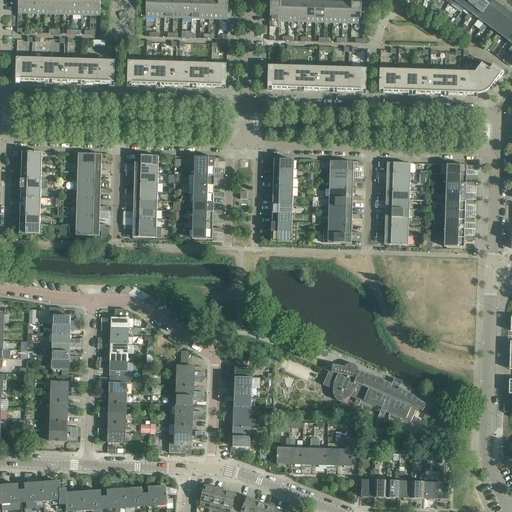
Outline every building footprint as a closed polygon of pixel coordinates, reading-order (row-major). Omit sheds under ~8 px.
[(28,14),(28,0),(18,0),(18,14),(28,14)] [(37,14),(37,0),(28,0),(28,14),(37,14)] [(46,15),(46,0),(37,0),(37,14),(46,15)] [(55,15),(55,0),(46,0),(46,15),(55,15)] [(64,15),(64,0),(55,0),(55,15),(64,15)] [(73,16),(73,0),(64,0),(64,15),(73,16)] [(82,16),(82,0),(73,0),(73,16),(82,16)] [(91,16),(91,0),(82,0),(82,16),(91,16)] [(100,16),(100,0),(91,0),(91,16),(100,16)] [(155,18),(155,0),(146,0),(146,18),(155,18)] [(164,18),(164,0),(155,0),(155,18),(164,18)] [(173,19),(173,0),(164,0),(164,18),(173,19)] [(182,19),(182,0),(173,0),(173,19),(182,19)] [(191,19),(191,0),(182,0),(182,19),(191,19)] [(200,20),(201,0),(191,0),(191,19),(200,20)] [(210,20),(210,0),(201,0),(200,20),(210,20)] [(219,20),(219,0),(210,0),(210,20),(219,20)] [(228,20),(228,0),(219,0),(219,20),(228,20)] [(452,0),(465,9),(471,0),(452,0)] [(471,14),(481,0),(471,0),(465,9),(470,13),(471,14)] [(471,18),(473,15),(479,19),(493,0),(492,0),(481,0),(471,14),(470,13),(467,16),(471,18)] [(486,25),(500,6),(493,0),(479,19),(484,23),(486,25)] [(279,22),(280,1),(270,1),(270,22),(279,22)] [(288,22),(289,1),(280,1),(279,22),(288,22)] [(297,23),(298,2),(289,1),(288,22),(297,23)] [(306,23),(307,2),(298,2),(297,23),(306,23)] [(315,23),(316,2),(307,2),(306,23),(315,23)] [(325,23),(325,3),(316,2),(315,23),(325,23)] [(334,24),(334,3),(325,3),(325,23),(334,24)] [(343,24),(343,3),(334,3),(334,24),(343,24)] [(352,24),(353,3),(343,3),(343,24),(352,24)] [(361,25),(362,4),(353,3),(352,24),(361,25)] [(485,29),(487,26),(493,30),(507,11),(500,6),(486,25),(484,23),(482,27),(485,29)] [(500,35),(511,19),(511,14),(507,11),(493,30),(498,34),(500,35)] [(499,40),(502,37),(507,41),(511,34),(511,19),(500,35),(498,34),(496,37),(499,40)] [(49,81),(49,59),(17,58),(16,80),(20,80),(20,82),(45,83),(45,81),(49,81)] [(81,82),(82,61),(49,59),(49,81),(53,81),(53,83),(77,84),(78,82),(81,82)] [(114,83),(115,62),(82,61),(81,82),(85,82),(85,84),(110,85),(110,83),(114,83)] [(160,84),(161,63),(128,62),(128,83),(132,83),(132,86),(157,86),(157,84),(160,84)] [(193,85),(194,64),(161,63),(160,84),(164,84),(164,87),(189,87),(189,85),(193,85)] [(226,86),(227,65),(194,64),(193,85),(197,85),(197,88),(222,88),(222,86),(226,86)] [(495,86),(504,73),(493,65),(490,70),(482,64),(475,73),(487,91),(488,90),(490,88),(493,85),(495,86)] [(333,90),(334,68),(268,66),(268,88),(272,88),(272,90),(297,91),(297,88),(304,89),(304,91),(329,92),(329,90),(333,90)] [(366,91),(367,69),(334,68),(333,90),(337,90),(337,92),(362,93),(362,91),(366,91)] [(412,92),(413,71),(380,70),(379,91),(383,91),(383,94),(408,94),(408,92),(412,92)] [(445,93),(445,72),(413,71),(412,92),(416,92),(416,95),(441,95),(441,93),(445,93)] [(487,91),(475,73),(445,72),(445,93),(448,93),(448,96),(473,96),(473,94),(478,94),(481,94),(484,93),(485,92),(487,91)] [(42,161),(42,153),(22,152),(22,160),(42,161)] [(102,163),(102,155),(78,154),(78,162),(102,163)] [(158,165),(159,157),(135,156),(135,164),(158,165)] [(215,166),(215,158),(195,158),(195,166),(215,166)] [(42,171),(42,161),(22,160),(22,169),(17,169),(17,173),(21,173),(21,171),(42,171)] [(294,169),(294,161),(274,160),(274,168),(294,169)] [(101,171),(102,163),(78,162),(78,173),(101,173),(101,171)] [(354,171),(354,163),(330,162),(330,170),(354,171)] [(158,175),(158,165),(135,164),(135,172),(131,172),(130,176),(135,176),(135,174),(158,175)] [(410,173),(411,164),(387,164),(387,172),(410,173)] [(467,174),(467,166),(447,165),(446,174),(467,174)] [(214,177),(215,175),(215,166),(195,166),(194,176),(214,177)] [(293,179),(294,169),(274,168),(273,176),(269,176),(269,181),(273,181),(273,179),(293,179)] [(353,181),(353,179),(354,171),(330,170),(330,180),(353,181)] [(41,180),(42,171),(21,171),(21,173),(21,180),(41,180)] [(101,182),(101,175),(106,176),(106,171),(101,171),(101,173),(78,173),(78,182),(101,182)] [(410,183),(410,173),(387,172),(386,180),(382,180),(382,184),(386,184),(386,182),(410,183)] [(158,184),(158,175),(135,174),(135,176),(134,183),(158,184)] [(466,182),(467,174),(446,174),(446,184),(466,185),(466,182)] [(219,179),(219,175),(215,175),(214,177),(194,176),(194,185),(214,186),(214,179),(219,179)] [(293,188),(293,179),(273,179),(273,181),(273,188),(293,188)] [(357,183),(357,179),(353,179),(353,181),(330,180),(329,189),(353,190),(353,183),(357,183)] [(41,189),(41,180),(21,180),(21,187),(17,187),(17,191),(21,191),(21,189),(41,189)] [(101,191),(101,189),(101,182),(78,182),(77,191),(101,191)] [(410,192),(410,183),(386,182),(386,184),(386,191),(410,192)] [(470,187),(471,183),(466,182),(466,185),(446,184),(446,193),(466,194),(466,187),(470,187)] [(158,193),(158,184),(134,183),(134,190),(130,190),(130,194),(134,194),(134,192),(158,193)] [(214,193),(214,186),(194,185),(194,194),(214,195),(214,193)] [(293,197),(293,188),(273,188),(273,194),(269,194),(268,199),(273,199),(273,197),(293,197)] [(41,198),(41,189),(21,189),(21,191),(21,198),(41,198)] [(101,200),(101,193),(105,194),(105,189),(101,189),(101,191),(77,191),(77,200),(101,200)] [(353,199),(353,197),(353,190),(329,189),(329,198),(353,199)] [(409,201),(410,192),(386,191),(386,198),(382,198),(382,202),(386,202),(386,200),(409,201)] [(157,202),(158,193),(134,192),(134,194),(134,201),(157,202)] [(218,197),(218,193),(214,193),(214,195),(194,194),(193,203),(214,204),(214,197),(218,197)] [(466,200),(466,194),(446,193),(446,202),(466,203),(466,200)] [(293,206),(293,197),(273,197),(273,199),(272,206),(293,206)] [(357,201),(357,197),(353,197),(353,199),(329,198),(329,207),(352,208),(353,201),(357,201)] [(40,207),(41,198),(21,198),(20,205),(16,205),(16,209),(20,209),(20,207),(40,207)] [(100,209),(100,207),(101,200),(77,200),(77,209),(100,209)] [(409,210),(409,201),(386,200),(386,202),(386,209),(409,210)] [(470,205),(470,201),(466,200),(466,203),(446,202),(445,211),(465,212),(466,205),(470,205)] [(157,211),(157,202),(134,201),(134,208),(130,208),(130,212),(133,212),(133,210),(157,211)] [(213,213),(213,211),(214,204),(193,203),(193,212),(213,213)] [(292,215),(293,206),(272,206),(272,212),(268,212),(268,217),(272,217),(272,215),(292,215)] [(40,216),(40,207),(20,207),(20,209),(20,216),(40,216)] [(100,218),(100,211),(104,212),(105,207),(100,207),(100,209),(77,209),(76,218),(100,218)] [(352,215),(352,208),(329,207),(329,216),(352,217),(352,215)] [(409,219),(409,210),(386,209),(385,216),(381,216),(381,220),(385,220),(385,218),(409,219)] [(157,220),(157,211),(133,210),(133,212),(133,219),(157,220)] [(218,215),(218,211),(213,211),(213,213),(193,212),(193,221),(213,222),(213,215),(218,215)] [(465,218),(465,212),(445,211),(445,220),(465,220),(465,218)] [(292,224),(292,215),(272,215),(272,217),(272,224),(292,224)] [(356,219),(356,215),(352,215),(352,217),(329,216),(328,225),(352,226),(352,219),(356,219)] [(40,225),(40,216),(20,216),(20,223),(16,223),(16,227),(20,227),(20,225),(40,225)] [(100,225),(100,218),(76,218),(76,227),(100,227),(100,225)] [(409,228),(409,219),(385,218),(385,220),(385,227),(409,228)] [(465,230),(465,223),(469,223),(469,219),(465,218),(465,220),(445,220),(445,229),(465,230)] [(156,229),(157,220),(133,219),(133,226),(129,226),(129,230),(133,230),(133,228),(156,229)] [(213,231),(213,229),(213,222),(193,221),(193,230),(213,231)] [(272,224),(272,230),(272,233),(292,233),(292,224),(272,224)] [(45,226),(40,225),(20,225),(20,227),(20,234),(45,235),(45,226)] [(99,237),(100,230),(104,230),(104,225),(100,225),(100,227),(76,227),(76,236),(99,237)] [(352,233),(352,226),(328,225),(328,234),(352,235),(352,233)] [(408,237),(409,228),(385,227),(385,234),(381,234),(380,238),(385,238),(385,236),(408,237)] [(156,238),(156,229),(133,228),(133,230),(133,238),(156,238)] [(213,240),(213,233),(217,233),(217,229),(213,229),(213,231),(193,230),(192,240),(213,240)] [(465,236),(465,230),(445,229),(444,238),(465,239),(465,236)] [(291,243),(292,233),(272,233),(272,230),(268,230),(267,235),(272,235),(271,242),(291,243)] [(351,244),(351,237),(356,237),(356,233),(352,233),(352,235),(328,234),(328,244),(351,244)] [(408,246),(408,237),(385,236),(385,238),(384,245),(408,246)] [(469,241),(469,237),(465,236),(465,239),(444,238),(444,247),(464,248),(465,241),(469,241)] [(70,322),(71,317),(64,317),(64,309),(50,308),(50,317),(54,317),(54,325),(81,326),(81,322),(70,322)] [(133,319),(133,313),(128,310),(115,310),(115,318),(112,318),(112,323),(101,323),(101,327),(128,328),(129,319),(133,319)] [(81,330),(81,326),(54,325),(53,334),(70,335),(70,331),(74,330),(81,330)] [(128,337),(128,328),(101,327),(101,331),(108,331),(108,332),(112,332),(112,336),(128,337)] [(70,340),(70,335),(53,334),(53,343),(80,344),(80,340),(70,340)] [(128,346),(128,337),(112,336),(111,341),(107,341),(101,341),(101,345),(128,346)] [(74,349),(74,348),(80,348),(80,344),(53,343),(53,352),(69,353),(70,348),(74,349)] [(128,355),(128,346),(101,345),(101,349),(107,349),(111,350),(111,354),(128,355)] [(69,357),(69,353),(53,352),(52,361),(80,362),(80,358),(69,357)] [(127,363),(128,355),(111,354),(111,358),(98,358),(98,362),(99,362),(100,362),(111,363),(127,363)] [(73,366),(80,366),(80,362),(52,361),(52,370),(60,370),(69,370),(69,366),(73,366)] [(127,372),(127,363),(111,363),(100,362),(100,367),(111,367),(111,372),(122,372),(127,372)] [(410,394),(399,388),(392,384),(380,379),(376,377),(364,373),(358,371),(358,370),(358,369),(357,368),(357,367),(356,366),(355,365),(354,365),(353,364),(352,364),(350,364),(349,365),(347,365),(346,366),(344,367),(333,365),(331,373),(338,374),(337,376),(329,372),(323,385),(333,390),(333,392),(333,393),(333,394),(334,395),(334,397),(335,398),(335,399),(336,400),(337,400),(338,401),(339,402),(340,402),(342,402),(343,401),(345,401),(347,400),(348,398),(350,397),(361,402),(360,404),(367,407),(368,405),(371,406),(371,408),(378,411),(379,409),(390,414),(389,416),(396,419),(397,417),(401,419),(400,421),(407,424),(408,422),(411,423),(416,410),(417,408),(422,412),(427,406),(421,401),(414,396),(410,394)] [(194,372),(194,367),(178,366),(177,376),(194,377),(198,377),(204,377),(205,373),(198,373),(198,372),(194,372)] [(252,369),(247,369),(236,368),(236,374),(232,373),(232,374),(225,374),(225,378),(252,379),(252,369)] [(194,387),(194,377),(177,376),(177,386),(194,387)] [(252,389),(252,379),(225,378),(225,382),(231,382),(231,383),(235,383),(235,388),(252,389)] [(68,393),(68,383),(52,382),(52,392),(68,393)] [(127,384),(122,384),(110,384),(110,394),(126,395),(127,384)] [(193,392),(194,387),(177,386),(177,396),(204,397),(204,393),(197,393),(193,392)] [(251,398),(252,389),(235,388),(235,393),(231,393),(231,394),(224,393),(224,397),(231,398),(235,398),(251,398)] [(68,403),(68,393),(52,392),(51,402),(68,403)] [(126,404),(126,395),(110,394),(109,404),(126,404)] [(197,402),(197,401),(203,401),(204,397),(177,396),(176,406),(193,406),(193,402),(197,402)] [(251,408),(251,398),(235,398),(234,408),(251,408)] [(67,412),(68,403),(51,402),(51,412),(67,412)] [(126,414),(126,404),(109,404),(109,414),(126,414)] [(193,412),(193,406),(176,406),(176,416),(203,417),(203,413),(196,412),(193,412)] [(250,418),(251,408),(234,408),(234,413),(230,412),(230,413),(224,413),(223,417),(250,418)] [(67,422),(67,417),(72,417),(78,417),(78,413),(71,413),(67,412),(51,412),(51,422),(67,422)] [(125,424),(126,414),(109,414),(105,414),(99,413),(98,417),(105,418),(109,418),(109,424),(125,424)] [(196,421),(196,420),(203,421),(203,417),(176,416),(176,425),(192,426),(192,421),(196,421)] [(250,428),(250,418),(223,417),(223,421),(230,422),(234,422),(234,427),(250,428)] [(67,428),(67,422),(51,422),(50,432),(77,433),(78,428),(71,428),(67,428)] [(125,434),(125,424),(109,424),(108,433),(125,434)] [(141,433),(156,433),(156,424),(141,424),(141,433)] [(192,436),(192,426),(176,425),(175,435),(192,436)] [(250,438),(250,428),(234,427),(233,432),(229,432),(229,433),(223,433),(223,437),(250,438)] [(71,437),(71,436),(77,437),(77,433),(50,432),(50,442),(67,442),(67,437),(71,437)] [(125,444),(125,434),(108,433),(108,444),(125,444)] [(191,446),(192,441),(196,441),(196,440),(202,441),(202,436),(196,436),(192,436),(175,435),(175,445),(170,445),(169,454),(181,454),(181,446),(191,446)] [(249,448),(250,438),(223,437),(222,441),(229,441),(229,442),(233,442),(233,448),(249,448)] [(314,466),(315,450),(315,440),(311,440),(311,450),(303,450),(302,466),(310,467),(310,465),(314,466)] [(327,467),(327,451),(319,450),(319,440),(315,440),(315,450),(314,466),(319,466),(319,467),(327,467)] [(340,451),(340,447),(340,441),(336,440),(336,451),(327,451),(327,467),(334,467),(334,466),(339,466),(340,451)] [(290,465),(290,450),(278,449),(277,464),(278,464),(278,466),(285,466),(285,465),(290,465)] [(302,466),(303,450),(290,450),(290,465),(295,465),(295,466),(302,466)] [(352,467),(352,453),(352,451),(340,451),(339,466),(344,466),(344,468),(351,468),(351,467),(352,467)] [(64,504),(63,489),(60,490),(60,482),(42,484),(43,500),(51,499),(52,501),(60,500),(61,505),(63,505),(64,504)] [(374,497),(375,482),(362,482),(361,497),(363,497),(362,498),(369,499),(369,497),(374,497)] [(386,499),(387,483),(375,482),(374,497),(379,498),(379,499),(386,499)] [(399,498),(399,483),(387,483),(386,499),(394,499),(394,498),(399,498)] [(411,500),(412,483),(399,483),(399,498),(404,498),(404,500),(411,500)] [(424,499),(424,484),(412,483),(411,500),(419,500),(419,499),(424,499)] [(43,500),(42,484),(25,485),(25,491),(22,491),(23,503),(25,502),(26,502),(27,509),(44,507),(43,500)] [(436,500),(437,484),(424,484),(424,499),(429,499),(428,501),(435,501),(435,500),(436,500)] [(449,500),(449,485),(437,484),(436,500),(441,500),(441,501),(447,501),(447,500),(449,500)] [(23,503),(22,491),(19,491),(18,485),(1,487),(2,503),(10,502),(10,504),(20,503),(22,503),(23,503)] [(210,509),(215,489),(204,486),(204,488),(202,488),(201,493),(198,493),(197,506),(210,509)] [(166,487),(149,488),(149,494),(146,495),(147,506),(148,506),(150,506),(159,506),(159,504),(167,503),(167,494),(166,487)] [(167,494),(178,496),(178,492),(178,489),(166,487),(167,494)] [(84,511),(85,509),(84,493),(67,494),(66,489),(63,489),(64,504),(67,504),(67,511),(69,511),(74,511),(73,511),(84,511)] [(147,506),(146,495),(143,495),(142,489),(125,490),(126,506),(134,506),(134,507),(143,507),(143,506),(145,506),(147,506)] [(220,511),(226,492),(215,489),(210,509),(220,511)] [(126,506),(125,490),(107,491),(108,497),(105,498),(105,509),(107,509),(109,509),(108,511),(119,511),(120,511),(120,507),(126,506)] [(105,509),(105,498),(101,498),(101,492),(84,493),(85,509),(93,508),(92,511),(102,511),(102,509),(104,509),(105,509)] [(220,511),(236,511),(241,497),(235,496),(235,495),(235,494),(231,493),(226,492),(220,511)] [(252,511),(257,502),(247,498),(246,499),(241,497),(236,511),(252,511)] [(264,511),(267,506),(257,502),(252,511),(264,511)]
